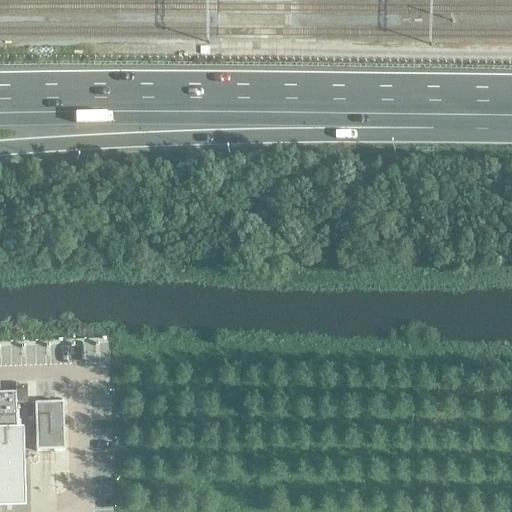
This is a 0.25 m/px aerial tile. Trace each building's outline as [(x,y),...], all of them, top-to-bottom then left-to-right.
[(27,386),(15,386),(15,395),(15,405),(27,405),(27,386)] [(16,434),(15,405),(15,395),(15,394),(14,394),(13,394),(0,394),(0,436),(14,436),(15,436),(16,436),(16,435),(16,434)] [(64,450),(62,404),(46,404),(36,404),(35,405),(34,405),(34,406),(35,451),(35,452),(36,452),(37,453),(47,452),(62,452),(63,452),(64,451),(64,450)] [(0,510),(22,509),(21,452),(20,440),(0,440),(0,510)] [(115,473),(115,452),(95,452),(96,473),(115,473)]
